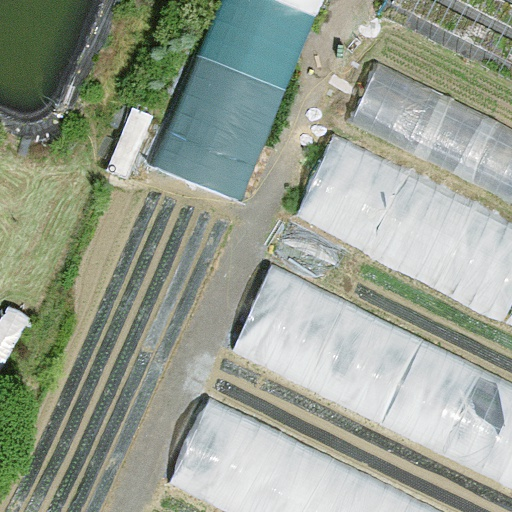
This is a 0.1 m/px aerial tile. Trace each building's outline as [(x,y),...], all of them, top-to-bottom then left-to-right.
[(511,0),(385,0),(384,3),(511,66),(511,0)] [(454,151),(475,99),(379,60),(357,112),(454,151)] [(511,204),(341,117),(301,196),(511,303),(511,204)] [(194,203),(132,176),(60,341),(122,368),(194,203)] [(276,251),(237,332),(345,384),(384,303),(276,251)] [(275,511),(298,511),(331,436),(209,384),(173,469),(275,511)]
